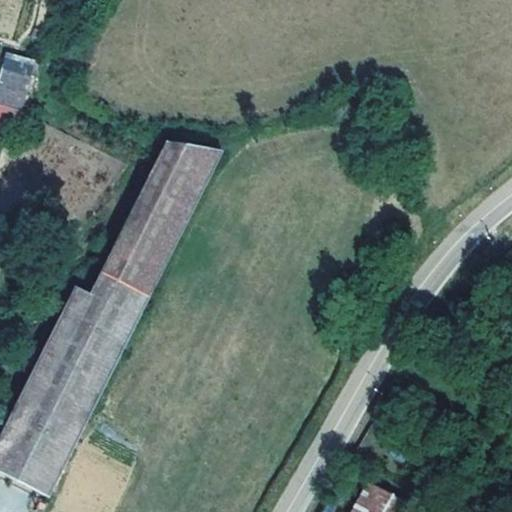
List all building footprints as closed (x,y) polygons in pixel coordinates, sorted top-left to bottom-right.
[(10,52),(0,89),(0,102),(12,106),(27,110),(40,61),(10,52)] [(12,106),(0,102),(0,120),(8,122),(12,106)] [(33,112),(12,106),(8,122),(29,128),(33,112)] [(223,152),(170,135),(89,293),(76,287),(0,437),(0,472),(50,498),(154,291),(223,152)] [(0,349),(11,326),(0,320),(0,349)] [(338,511),(362,472),(350,465),(321,511),(338,511)] [(370,484),(354,511),(415,511),(417,510),(370,484)]
